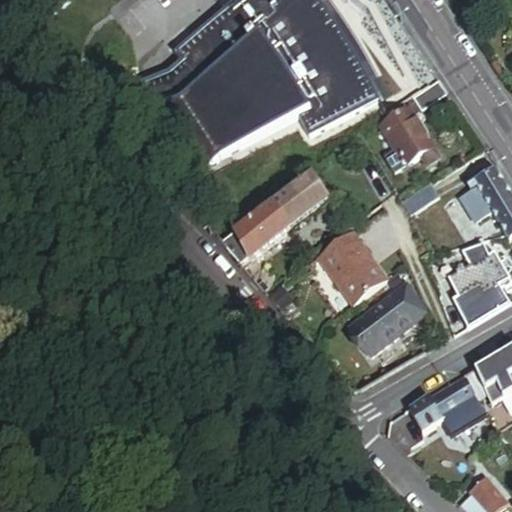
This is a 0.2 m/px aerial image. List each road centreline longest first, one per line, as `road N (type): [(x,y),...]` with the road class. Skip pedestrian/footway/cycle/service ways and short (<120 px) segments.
road 1 (residential): [(0,93),(120,161),(351,425)]
road 2 (residential): [(351,425),(511,331)]
road 3 (tertiary): [(417,0),(511,144)]
